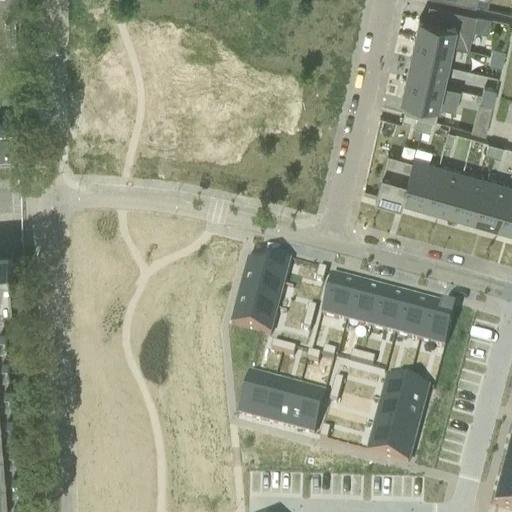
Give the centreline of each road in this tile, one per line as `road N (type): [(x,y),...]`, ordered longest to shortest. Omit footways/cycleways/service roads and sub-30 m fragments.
road 1 (residential): [(59,511),(50,196)]
road 2 (residential): [(332,242),(170,204),(50,196)]
road 3 (residential): [(332,242),(384,0)]
road 4 (residential): [(511,318),(462,511)]
road 5 (residential): [(50,0),(50,196)]
road 6 (residential): [(261,505),(455,511)]
road 7 (residential): [(511,295),(332,242)]
